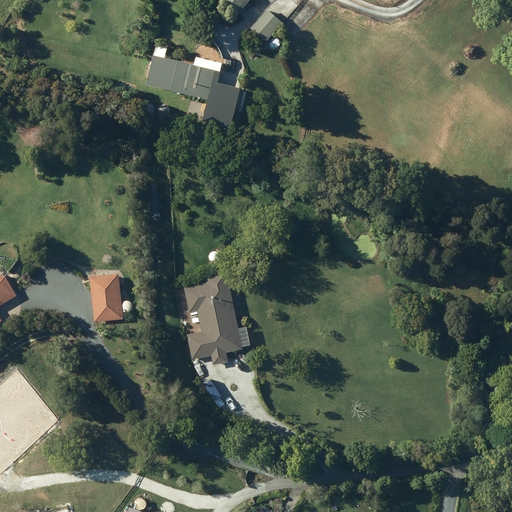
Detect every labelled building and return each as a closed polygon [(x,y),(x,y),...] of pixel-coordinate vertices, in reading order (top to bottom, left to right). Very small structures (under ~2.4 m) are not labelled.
[(223,0),(237,12),(246,0),(223,0)] [(266,8),(249,27),(265,41),(282,22),(266,8)] [(238,87),(216,82),(220,62),(193,56),(192,63),(162,56),(165,46),(153,43),(143,84),(206,99),(201,120),(229,127),(238,87)] [(156,183),(146,184),(148,199),(157,198),(156,183)] [(149,205),(150,219),(160,218),(158,204),(149,205)] [(147,234),(148,247),(157,247),(155,233),(147,234)] [(205,282),(183,287),(188,312),(189,312),(192,322),(198,321),(200,331),(186,334),(191,359),(210,355),(212,365),(227,362),(225,352),(242,348),(241,346),(249,344),(245,326),(237,327),(225,270),(204,275),(205,282)] [(116,273),(88,276),(94,321),(122,318),(116,273)] [(0,274),(0,320),(0,319),(0,304),(15,295),(3,276),(0,274)]
